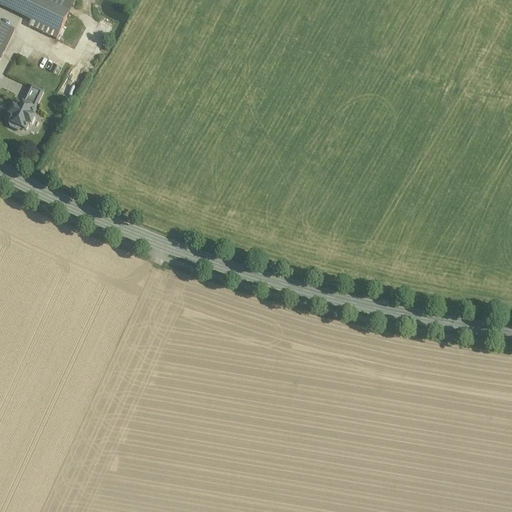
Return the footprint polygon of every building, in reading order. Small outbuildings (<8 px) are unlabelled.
[(29,2),(24,0),(0,0),(0,5),(22,16),(29,2)] [(75,0),(24,0),(29,2),(67,20),(75,0)] [(67,20),(29,2),(22,16),(21,17),(59,35),(67,20)] [(0,61),(15,30),(0,23),(0,61)] [(60,93),(73,100),(85,75),(72,69),(60,93)] [(44,94),(31,87),(23,105),(35,111),(44,94)] [(23,105),(18,103),(16,109),(14,108),(13,109),(9,116),(10,117),(11,118),(8,124),(9,124),(9,125),(10,129),(14,131),(17,129),(18,128),(26,132),(29,126),(30,127),(32,126),(35,120),(35,118),(33,117),(36,111),(35,111),(23,105)]
